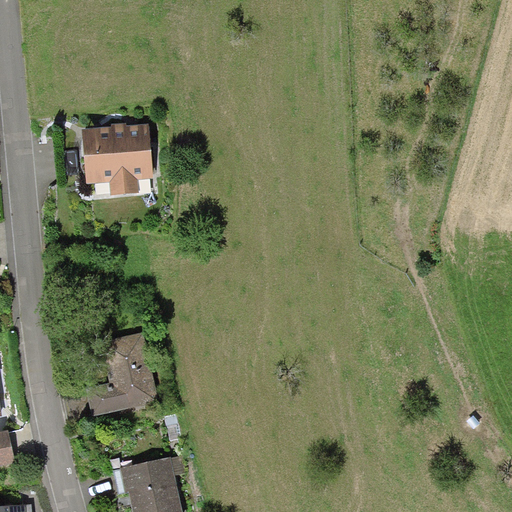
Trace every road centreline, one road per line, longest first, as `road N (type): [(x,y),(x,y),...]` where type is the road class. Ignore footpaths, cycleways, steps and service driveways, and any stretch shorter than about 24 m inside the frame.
road 1 (residential): [(0,0),(25,282),(46,425),(70,511)]
road 2 (track): [(511,456),(455,368),(401,242)]
